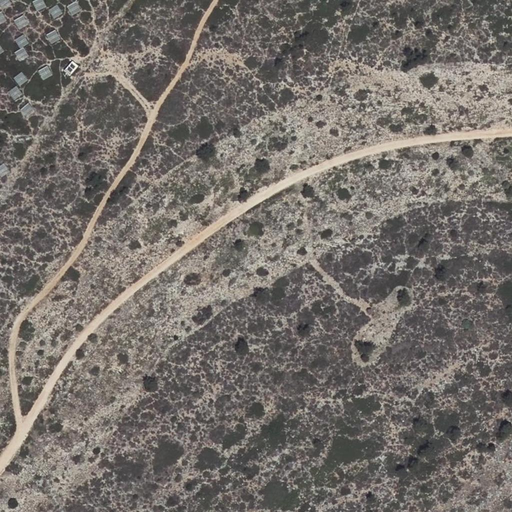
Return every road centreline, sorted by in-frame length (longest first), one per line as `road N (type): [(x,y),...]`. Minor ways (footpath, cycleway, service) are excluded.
road 1 (track): [(22,437),(64,362),(104,316),(243,208),(389,147),(511,133)]
road 2 (track): [(214,0),(79,253),(19,336),(22,437),(0,470)]
